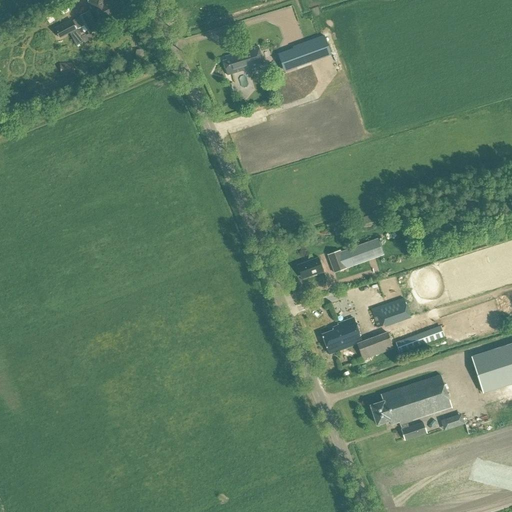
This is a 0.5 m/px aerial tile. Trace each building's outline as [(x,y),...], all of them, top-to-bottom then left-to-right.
[(91,0),(88,2),(100,24),(124,12),(122,9),(125,7),(121,0),(108,0),(104,2),(102,0),(91,0)] [(88,12),(80,16),(89,34),(98,30),(88,12)] [(71,21),(55,29),(59,38),(76,30),(71,21)] [(324,36),(278,52),(284,70),(331,54),(324,36)] [(227,60),(223,62),(227,76),(264,65),(258,47),(237,54),(237,55),(232,56),(232,55),(226,57),(227,60)] [(342,225),(344,232),(375,223),(373,215),(342,225)] [(340,253),(339,251),(328,254),(335,273),(384,256),(378,239),(340,253)] [(306,264),(298,267),(298,268),(298,270),(299,273),(300,274),(302,278),(310,275),(310,276),(311,276),(313,277),(317,276),(317,274),(323,271),(318,258),(305,263),(306,264)] [(410,318),(425,313),(419,295),(405,300),(404,298),(371,309),(379,330),(411,319),(410,318)] [(357,344),(363,360),(394,349),(393,344),(402,341),(398,329),(388,332),(363,341),(354,316),(337,322),(338,323),(331,326),(333,330),(322,334),(329,354),(357,344)] [(444,337),(441,329),(396,346),(399,353),(444,337)] [(511,385),(511,344),(473,357),(485,394),(511,385)] [(402,429),(405,440),(427,433),(423,422),(408,427),(407,423),(452,408),(441,375),(381,395),(383,402),(371,406),(374,417),(373,418),(375,422),(376,423),(377,425),(389,421),(390,425),(399,422),(400,425),(402,429)] [(466,411),(445,419),(449,429),(470,422),(466,411)]
